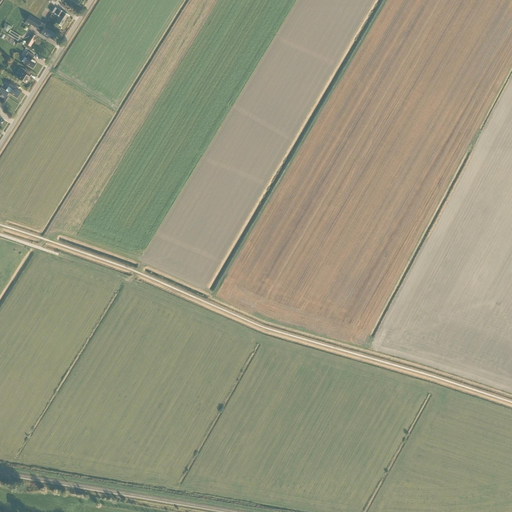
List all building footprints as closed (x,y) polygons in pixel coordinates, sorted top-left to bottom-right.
[(59,16),(55,23),(61,26),(64,21),(66,22),(68,18),(68,17),(69,16),(58,8),(55,13),(59,16)] [(44,24),(32,17),(29,23),(40,30),(44,24)] [(48,39),(49,38),(54,41),(57,35),(45,27),(40,34),(48,39)] [(11,29),(8,34),(19,40),(22,35),(11,29)] [(34,34),(28,44),(32,46),(38,36),(34,34)] [(24,63),(33,68),(37,62),(32,59),(35,56),(28,51),(25,57),(22,62),(24,63)] [(20,67),(17,72),(21,75),(19,78),(26,83),(30,77),(24,73),(26,70),(20,67)] [(12,88),(9,93),(17,98),(21,92),(15,88),(17,85),(12,81),(8,86),(12,88)] [(0,91),(7,96),(9,93),(1,88),(0,89),(0,91)]
